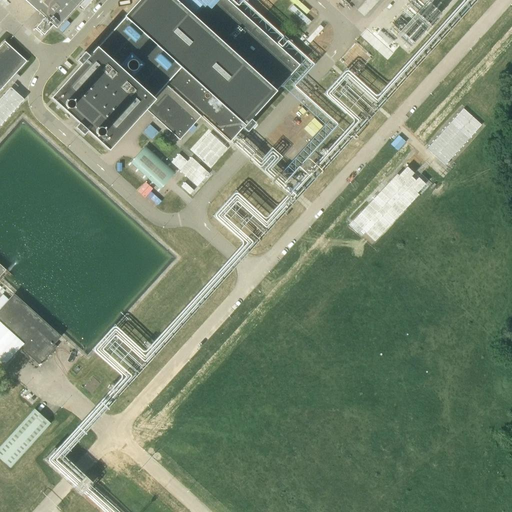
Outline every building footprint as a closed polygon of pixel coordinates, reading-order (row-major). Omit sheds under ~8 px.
[(53,26),(57,29),(83,0),(25,0),(45,18),(36,28),(45,35),(53,26)] [(87,131),(109,150),(146,110),(180,140),(201,117),(229,143),(232,140),(242,128),(247,132),(255,123),(250,119),(299,65),(234,6),(227,0),(139,0),(129,11),(89,56),(84,52),(76,61),(81,65),(51,98),(78,123),(74,127),(83,135),(87,131)] [(0,91),(27,62),(5,41),(0,46),(0,91)] [(464,107),(427,148),(446,165),(483,124),(464,107)] [(255,238),(274,216),(268,211),(267,213),(233,185),(212,210),(241,233),(247,226),(249,228),(244,234),(248,237),(250,234),(255,238)] [(54,344),(61,336),(15,294),(0,309),(0,326),(22,346),(21,348),(40,366),(57,347),(54,344)] [(0,447),(0,458),(10,468),(51,423),(35,409),(0,447)]
